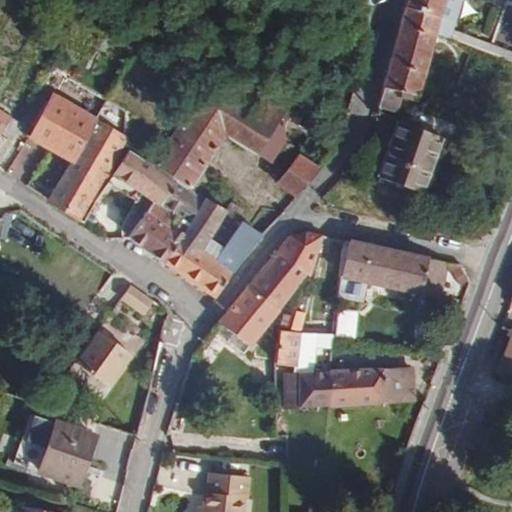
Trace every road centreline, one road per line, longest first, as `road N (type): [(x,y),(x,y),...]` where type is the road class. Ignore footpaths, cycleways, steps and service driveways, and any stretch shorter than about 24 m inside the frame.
road 1 (secondary): [(414,511),(502,261)]
road 2 (residential): [(203,314),(0,186)]
road 3 (residential): [(394,0),(345,155),(297,213)]
road 4 (residential): [(203,314),(176,352),(132,511)]
road 5 (residential): [(297,213),(502,261)]
road 6 (residential): [(297,213),(203,314)]
